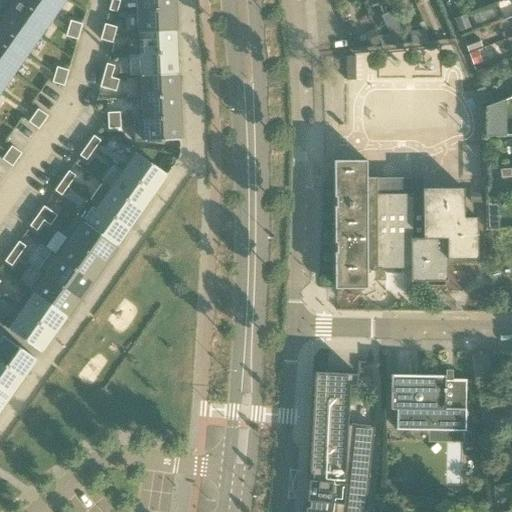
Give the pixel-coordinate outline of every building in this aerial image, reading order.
[(40,0),(17,0),(12,8),(44,31),(57,12),(40,0)] [(40,0),(57,12),(65,0),(40,0)] [(115,0),(112,0),(109,11),(117,13),(120,1),(115,0)] [(174,0),(138,0),(139,12),(175,10),(174,0)] [(0,27),(30,49),(44,31),(12,8),(0,25),(0,27)] [(139,12),(140,33),(176,32),(175,10),(139,12)] [(464,15),(454,19),(459,32),(470,28),(464,15)] [(68,29),(80,32),(82,25),(71,21),(68,29)] [(103,32),(115,36),(117,28),(105,25),(103,32)] [(0,55),(17,68),(30,49),(0,27),(0,55)] [(66,37),(77,40),(78,40),(80,32),(68,29),(66,37)] [(380,43),(374,30),(363,33),(369,47),(380,43)] [(410,31),(411,44),(427,43),(427,30),(410,31)] [(380,46),(403,44),(402,31),(390,32),(390,35),(379,36),(380,46)] [(115,36),(103,32),(100,40),(112,44),(115,36)] [(177,53),(176,32),(140,33),(140,55),(177,53)] [(469,52),(482,47),(478,37),(465,42),(469,52)] [(469,53),(473,66),(483,63),(478,50),(469,53)] [(141,76),(178,74),(177,53),(140,55),(141,76)] [(0,83),(4,86),(17,68),(0,55),(0,83)] [(104,75),(111,78),(114,66),(107,64),(104,75)] [(66,79),(69,71),(68,71),(57,68),(55,75),(66,79)] [(488,68),(475,72),(479,84),(493,79),(488,68)] [(138,98),(179,96),(178,74),(141,76),(137,76),(138,98)] [(64,86),(66,79),(55,75),(53,83),(64,86)] [(111,78),(104,75),(100,87),(107,89),(111,78)] [(139,119),(180,117),(179,96),(138,98),(139,119)] [(511,98),(482,110),(489,128),(511,118),(511,98)] [(39,110),(34,116),(44,123),(48,117),(39,110)] [(29,123),(39,130),(44,123),(34,116),(29,123)] [(180,117),(139,119),(134,119),(135,143),(181,141),(180,117)] [(120,129),(120,121),(108,121),(108,129),(120,129)] [(94,136),(87,146),(94,151),(101,141),(94,136)] [(87,161),(94,151),(87,146),(80,156),(87,161)] [(22,154),(12,147),(7,153),(17,160),(22,154)] [(17,160),(7,153),(3,159),(3,160),(13,167),(17,160)] [(123,172),(155,194),(168,176),(136,153),(123,172)] [(334,161),(334,162),(334,166),(335,179),(336,179),(336,195),(335,195),(335,197),(337,197),(337,207),(334,207),(335,212),(335,222),(335,224),(336,224),(336,241),(335,241),(336,243),(337,243),(337,253),(335,253),(335,257),(336,268),(335,268),(335,270),(337,270),(337,287),(336,287),(336,288),(367,288),(367,272),(377,271),(377,269),(412,269),(412,280),(411,280),(411,283),(416,283),(416,282),(427,282),(429,282),(447,282),(447,260),(478,260),(478,218),(465,218),(465,189),(424,189),(424,194),(377,195),(377,178),(367,178),(367,161),(364,161),(364,162),(337,162),(337,161),(334,161)] [(69,171),(62,181),(69,186),(76,176),(69,171)] [(155,194),(123,172),(111,188),(142,212),(155,194)] [(62,196),(69,186),(62,181),(55,191),(62,196)] [(90,202),(97,208),(129,230),(142,212),(111,188),(103,183),(90,202)] [(51,211),(44,207),(37,217),(44,221),(51,211)] [(117,247),(129,230),(97,208),(86,224),(117,247)] [(44,221),(37,217),(30,226),(37,231),(44,221)] [(72,240),(106,264),(117,247),(86,224),(84,222),(72,240)] [(106,264),(72,240),(68,237),(55,255),(93,281),(106,264)] [(12,252),(19,257),(26,247),(19,242),(12,252)] [(19,257),(12,252),(5,262),(12,267),(19,257)] [(38,271),(42,274),(79,301),(93,281),(55,255),(51,252),(38,271)] [(29,292),(33,294),(67,318),(79,301),(42,274),(29,292)] [(56,334),(67,318),(33,294),(22,311),(56,334)] [(56,334),(22,311),(18,308),(4,327),(42,353),(56,334)] [(0,363),(23,380),(37,360),(0,334),(0,363)] [(491,373),(488,353),(470,353),(474,376),(491,373)] [(0,387),(12,396),(23,380),(0,363),(0,387)] [(365,511),(369,477),(375,428),(348,425),(350,386),(357,387),(357,375),(315,373),(310,474),(306,508),(305,511),(365,511)] [(467,380),(453,380),(453,381),(446,381),(446,376),(444,376),(444,377),(419,376),(393,376),(393,375),(391,375),(391,410),(392,410),(392,409),(397,409),(397,430),(398,430),(398,429),(464,431),(466,431),(467,380)] [(0,412),(12,396),(0,387),(0,412)]
